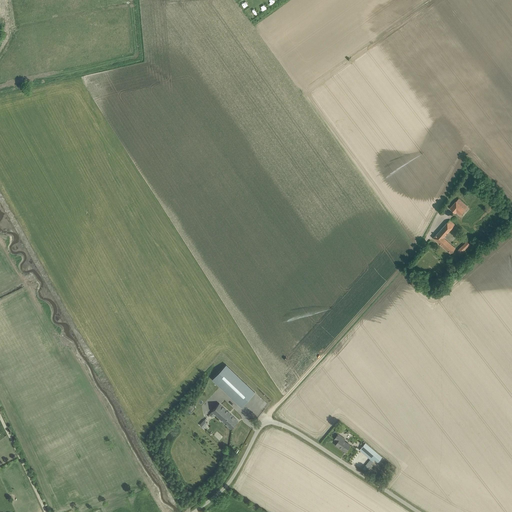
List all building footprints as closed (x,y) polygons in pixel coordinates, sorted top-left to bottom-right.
[(449,208),(455,213),(457,212),(460,215),(468,206),(459,198),(456,201),(449,208)] [(433,238),(451,253),(455,248),(443,237),(455,225),(449,220),(433,238)] [(458,250),(461,253),(470,244),(467,241),(458,250)] [(226,364),(212,379),(241,407),(255,392),(226,364)] [(215,414),(231,429),(238,421),(219,403),(212,411),(210,413),(213,416),(215,414)] [(203,427),(208,423),(204,419),(199,424),(203,427)] [(338,434),(335,439),(338,441),(336,445),(346,451),(350,445),(344,441),(345,439),(338,434)] [(365,442),(364,444),(361,447),(378,462),(382,457),(365,442)]
